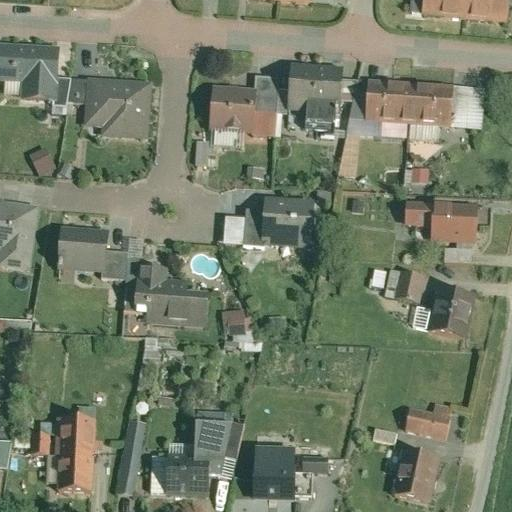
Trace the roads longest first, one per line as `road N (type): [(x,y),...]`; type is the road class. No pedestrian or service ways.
road 1 (residential): [(175,19),(168,206),(60,194)]
road 2 (residential): [(466,511),(511,299)]
road 3 (residential): [(349,32),(175,19)]
road 4 (residential): [(511,39),(349,32)]
road 5 (residential): [(151,18),(0,12)]
